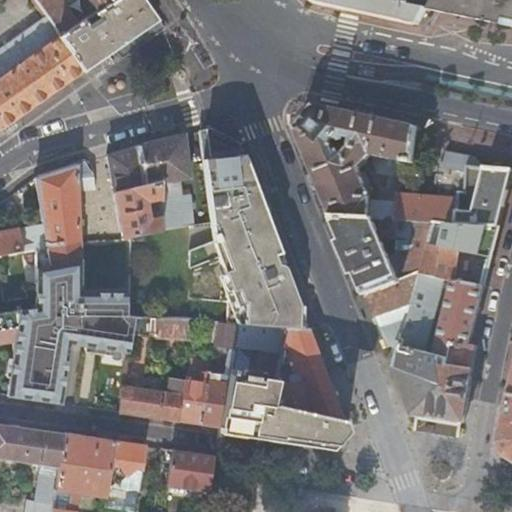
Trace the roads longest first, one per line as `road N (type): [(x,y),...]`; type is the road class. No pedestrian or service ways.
road 1 (residential): [(401,471),(245,90)]
road 2 (residential): [(401,471),(0,413)]
road 3 (secondary): [(245,27),(280,73),(511,124)]
road 4 (residential): [(245,90),(28,151),(0,170)]
road 5 (secondary): [(457,63),(345,34),(245,27)]
road 6 (residential): [(467,502),(511,316)]
